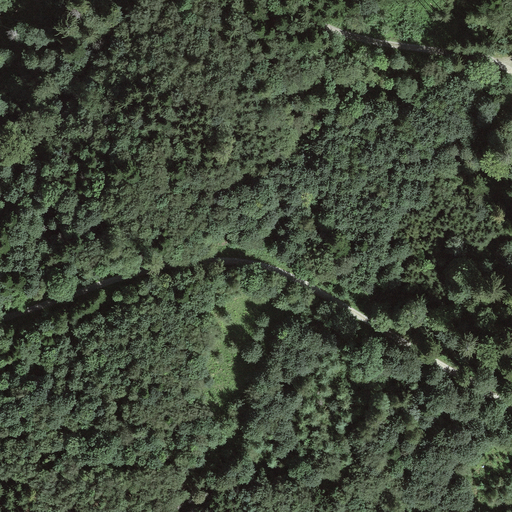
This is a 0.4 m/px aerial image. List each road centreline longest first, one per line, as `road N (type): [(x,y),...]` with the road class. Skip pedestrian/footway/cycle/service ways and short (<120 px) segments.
road 1 (track): [(511,409),(302,282),(249,261),(155,267),(0,318)]
road 2 (track): [(511,65),(353,37),(267,0)]
